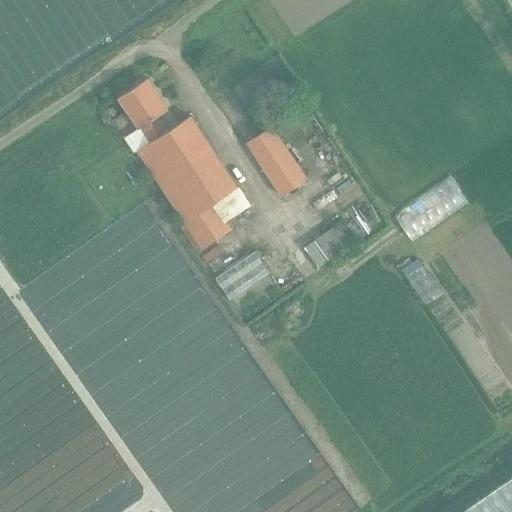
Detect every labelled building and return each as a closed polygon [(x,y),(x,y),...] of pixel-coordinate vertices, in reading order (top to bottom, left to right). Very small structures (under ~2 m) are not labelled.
[(146,79),(117,98),(137,129),(128,135),(137,150),(136,151),(201,249),(228,231),(230,230),(225,222),(251,205),(238,187),(236,188),(189,117),(166,132),(156,117),(166,110),(146,79)] [(287,116),(277,122),(285,133),(294,127),(287,116)] [(270,127),(245,143),(280,196),(305,180),(270,127)] [(396,213),(415,240),(469,201),(450,174),(396,213)] [(336,225),(303,247),(316,267),(349,245),(336,225)] [(254,252),(214,278),(229,301),(269,274),(254,252)] [(418,259),(401,270),(425,304),(442,292),(418,259)] [(511,511),(511,478),(462,511),(511,511)]
